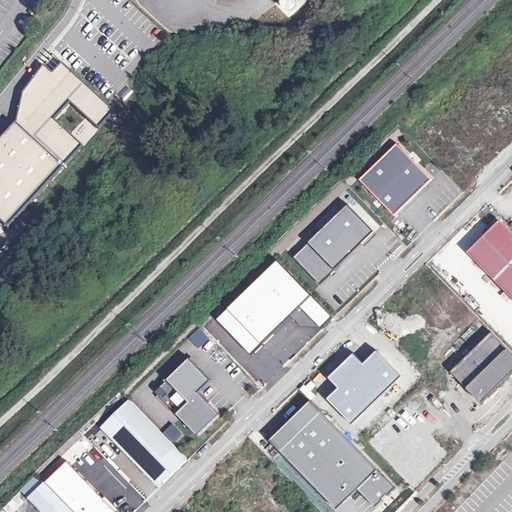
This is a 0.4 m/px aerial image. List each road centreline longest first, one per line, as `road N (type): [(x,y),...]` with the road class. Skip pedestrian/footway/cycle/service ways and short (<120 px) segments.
road 1 (track): [(0,427),(439,0)]
road 2 (unclassified): [(511,162),(149,511)]
road 3 (unclassified): [(424,511),(511,423)]
